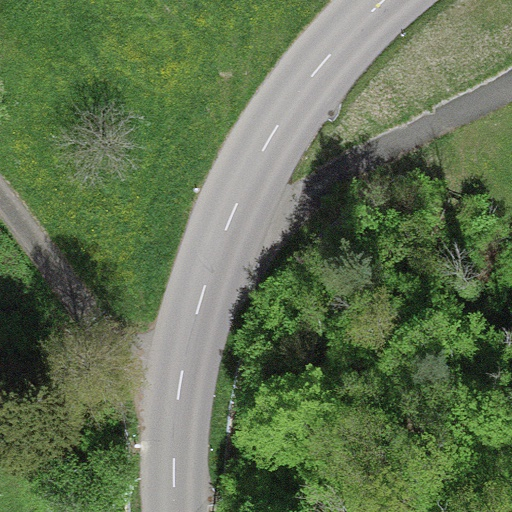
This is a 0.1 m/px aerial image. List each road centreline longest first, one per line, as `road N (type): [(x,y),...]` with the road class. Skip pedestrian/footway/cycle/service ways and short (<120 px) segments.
road 1 (tertiary): [(175,511),(185,355),(235,204),(312,73),(384,0)]
road 2 (track): [(0,189),(120,349),(180,384)]
